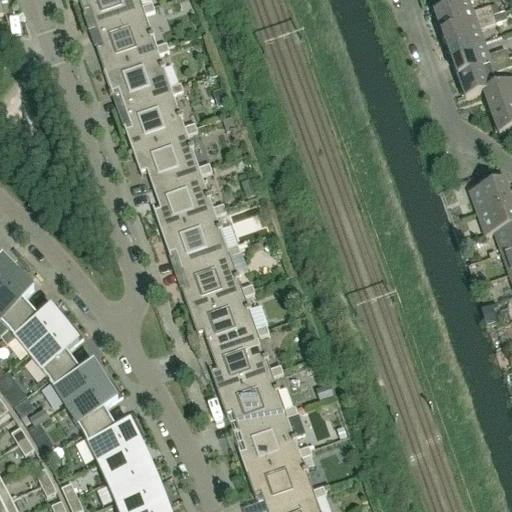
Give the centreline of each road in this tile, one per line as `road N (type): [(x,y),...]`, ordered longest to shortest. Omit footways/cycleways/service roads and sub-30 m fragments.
road 1 (residential): [(125,337),(138,299),(51,48)]
road 2 (residential): [(511,165),(454,127),(410,0)]
road 3 (residential): [(208,511),(125,337)]
road 4 (residential): [(125,337),(0,203)]
